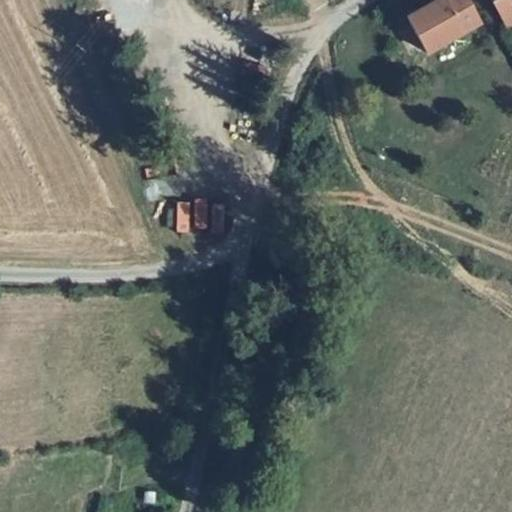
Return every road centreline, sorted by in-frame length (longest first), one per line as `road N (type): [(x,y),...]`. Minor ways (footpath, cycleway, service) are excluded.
road 1 (unclassified): [(370,0),(328,24),(306,55),(247,233),(218,261),(134,272),(0,273)]
road 2 (track): [(247,233),(185,511)]
